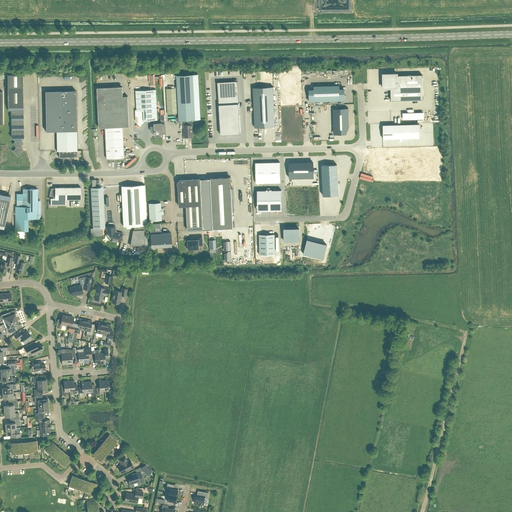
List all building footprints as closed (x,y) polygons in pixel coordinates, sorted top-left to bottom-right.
[(391,100),(423,100),(422,75),(397,75),(397,73),(383,74),(383,88),(391,88),(391,100)] [(7,75),(7,87),(8,110),(11,110),(11,135),(11,137),(15,141),(12,144),(15,146),(15,148),(13,151),(18,156),(23,151),(20,148),(20,146),(23,143),(20,141),(24,137),(24,134),(23,110),(22,87),(22,74),(7,75)] [(177,88),(179,113),(179,114),(179,118),(181,120),(184,120),(184,121),(184,125),(192,125),(192,120),(195,120),(194,89),(193,74),(176,75),(177,88)] [(260,79),(243,79),(245,129),(263,128),(260,79)] [(237,81),(217,82),(219,104),(239,103),(237,81)] [(339,90),(339,85),(314,86),(314,91),(309,91),(309,101),(345,100),(344,90),(339,90)] [(99,128),(105,127),(123,126),(129,126),(128,96),(123,96),(122,86),(97,87),(99,128)] [(167,113),(178,113),(177,88),(166,89),(167,113)] [(137,123),(140,126),(145,120),(157,120),(156,89),(136,90),(137,110),(135,110),(136,121),(138,123),(137,123)] [(67,157),(69,157),(72,157),(77,157),(76,91),(45,91),(46,131),(56,131),(57,151),(59,151),(59,157),(67,157)] [(239,103),(219,104),(220,135),(240,134),(239,103)] [(345,126),(349,126),(348,108),(333,109),(334,134),(345,134),(345,126)] [(162,132),(165,131),(164,115),(160,115),(161,123),(155,123),(155,126),(151,126),(152,132),(153,134),(162,133),(162,132)] [(419,124),(383,125),(383,139),(419,138),(419,124)] [(192,125),(184,125),(183,125),(184,137),(193,137),(192,125)] [(107,159),(125,158),(123,126),(105,127),(107,159)] [(267,162),(255,162),(256,183),(268,183),(267,162)] [(279,162),(267,162),(268,183),(280,182),(279,162)] [(305,162),(289,163),(289,178),(306,178),(314,178),(313,162),(305,162)] [(323,195),(338,195),(337,164),(321,165),(323,195)] [(231,176),(210,177),(213,229),(233,228),(231,176)] [(186,206),(187,230),(203,229),(200,179),(190,179),(181,180),(178,182),(179,206),(186,206)] [(142,185),(121,186),(123,226),(133,226),(134,230),(133,230),(130,246),(144,245),(144,225),(146,225),(144,185),(142,185)] [(65,200),(73,199),(73,187),(55,188),(55,189),(51,189),(49,196),(50,196),(51,206),(51,205),(66,205),(65,200)] [(73,187),(73,199),(81,199),(81,187),(73,187)] [(23,189),(23,193),(16,193),(16,206),(16,211),(16,231),(28,231),(28,224),(29,223),(32,223),(32,218),(37,218),(37,189),(23,189)] [(257,211),(270,210),(269,210),(269,190),(257,190),(257,211)] [(269,210),(270,210),(282,210),(281,190),(269,190),(269,210)] [(0,227),(3,228),(10,196),(0,193),(0,227)] [(161,208),(160,203),(148,203),(149,221),(161,220),(161,214),(163,214),(163,208),(161,208)] [(104,207),(92,208),(93,228),(103,227),(105,227),(104,207)] [(115,232),(114,230),(115,230),(115,227),(106,227),(106,234),(107,234),(107,235),(108,236),(109,238),(110,239),(111,239),(111,240),(121,242),(123,233),(117,232),(115,232)] [(151,247),(171,246),(171,232),(161,233),(160,227),(150,227),(150,234),(151,247)] [(300,228),(283,228),(284,240),(300,241),(300,228)] [(259,234),(259,255),(275,254),(274,234),(259,234)] [(199,248),(199,243),(202,243),(202,235),(192,236),(192,240),(188,240),(188,244),(187,244),(186,245),(186,247),(187,248),(188,248),(188,249),(199,248)] [(307,239),(303,254),(323,259),(327,244),(307,239)] [(13,257),(12,257),(13,253),(5,251),(4,255),(7,256),(6,261),(1,261),(0,266),(0,270),(6,272),(8,265),(11,266),(13,257)] [(15,271),(22,273),(25,263),(20,261),(21,256),(15,255),(14,262),(17,263),(15,271)] [(89,290),(91,283),(92,278),(85,276),(79,278),(81,285),(70,287),(72,296),(78,294),(78,295),(83,293),(82,289),(83,288),(83,289),(89,290)] [(96,286),(94,295),(95,295),(95,299),(96,300),(97,300),(98,299),(102,300),(103,295),(106,295),(108,287),(103,287),(103,288),(96,286)] [(126,296),(127,289),(122,288),(121,291),(113,290),(111,302),(120,304),(121,295),(126,296)] [(0,293),(0,302),(11,301),(11,293),(0,293)] [(4,318),(6,323),(17,319),(15,314),(16,313),(17,313),(15,310),(13,310),(1,315),(2,319),(4,318)] [(56,328),(59,328),(61,329),(62,325),(66,326),(68,316),(62,315),(61,320),(58,319),(56,328)] [(68,316),(66,326),(69,326),(68,330),(70,331),(69,334),(73,334),(73,332),(75,323),(72,322),(73,317),(68,316)] [(75,323),(73,332),(77,333),(79,333),(80,329),(83,330),(86,320),(80,318),(79,323),(75,323)] [(17,319),(6,323),(8,328),(6,328),(7,333),(20,328),(22,327),(21,324),(19,324),(17,319)] [(86,320),(83,330),(87,331),(86,334),(92,335),(94,328),(90,327),(92,321),(86,320)] [(96,333),(102,334),(104,324),(98,322),(97,329),(96,333)] [(104,324),(102,334),(108,335),(107,337),(111,338),(113,331),(109,330),(110,325),(104,324)] [(33,339),(27,331),(22,335),(20,332),(14,336),(17,340),(20,337),(25,344),(29,341),(33,339)] [(35,342),(25,348),(28,354),(31,352),(33,355),(36,353),(37,354),(38,355),(41,354),(41,352),(41,351),(42,351),(43,346),(39,344),(37,345),(35,342)] [(91,355),(91,350),(91,347),(88,347),(85,348),(85,352),(83,352),(84,362),(89,362),(88,357),(88,355),(91,355)] [(58,351),(58,358),(61,357),(62,364),(67,364),(66,349),(61,349),(58,350),(58,351)] [(66,349),(67,364),(72,363),(72,356),(75,356),(74,349),(71,350),(66,349)] [(74,349),(75,356),(78,356),(78,363),(84,362),(83,352),(80,352),(80,349),(74,349)] [(94,350),(91,350),(91,355),(91,357),(94,357),(95,364),(100,363),(99,353),(99,349),(94,350)] [(99,353),(100,363),(105,363),(105,358),(108,358),(107,349),(104,349),(104,350),(103,350),(102,352),(102,353),(99,353)] [(42,364),(41,361),(32,362),(32,368),(35,368),(35,371),(39,370),(39,372),(45,371),(45,364),(42,364)] [(1,375),(11,374),(14,374),(15,373),(14,368),(17,367),(16,364),(5,365),(6,368),(1,369),(1,375)] [(7,380),(7,384),(16,383),(15,377),(11,378),(11,374),(1,375),(2,381),(7,380)] [(36,383),(36,386),(46,385),(46,379),(41,380),(41,376),(33,376),(33,383),(36,383)] [(69,391),(69,380),(63,381),(64,388),(61,388),(62,395),(65,395),(66,391),(69,391)] [(69,380),(69,391),(73,391),(74,394),(78,394),(77,384),(74,384),(74,380),(69,380)] [(100,391),(105,391),(104,380),(98,381),(99,387),(96,388),(97,395),(100,394),(100,391)] [(109,380),(104,380),(105,391),(108,390),(108,391),(109,394),(109,396),(115,396),(114,389),(113,389),(113,384),(109,385),(109,380)] [(91,381),(86,382),(87,392),(90,392),(92,395),(96,395),(95,390),(92,391),(91,381)] [(79,386),(79,392),(79,396),(83,396),(84,392),(87,392),(86,382),(81,382),(81,386),(79,386)] [(2,387),(3,393),(13,392),(12,389),(16,389),(16,383),(7,384),(6,384),(7,387),(2,387)] [(46,385),(36,386),(36,389),(34,389),(34,396),(42,395),(42,391),(47,391),(46,385)] [(8,398),(8,401),(16,401),(16,395),(13,395),(13,392),(3,393),(3,398),(8,398)] [(38,402),(38,406),(48,405),(48,399),(41,399),(40,396),(34,396),(34,402),(38,402)] [(4,405),(4,411),(14,410),(14,407),(18,407),(17,401),(16,401),(8,401),(9,405),(4,405)] [(48,405),(38,406),(38,410),(35,410),(35,416),(42,416),(42,412),(49,411),(48,405)] [(10,416),(10,419),(19,419),(18,413),(14,413),(14,410),(4,411),(5,416),(10,416)] [(40,422),(40,426),(50,425),(49,419),(44,420),(44,416),(36,416),(36,422),(40,422)] [(5,423),(6,429),(16,428),(15,425),(19,424),(19,419),(10,419),(10,423),(5,423)] [(50,425),(40,426),(40,430),(37,430),(37,436),(46,435),(45,431),(50,431),(50,425)] [(16,428),(6,429),(6,434),(11,434),(12,437),(20,437),(20,430),(16,431),(16,428)] [(109,435),(105,439),(113,446),(117,441),(109,435)] [(105,439),(101,444),(108,451),(113,446),(105,439)] [(45,449),(50,453),(56,446),(51,442),(45,449)] [(101,444),(97,449),(104,456),(108,451),(101,444)] [(50,453),(55,458),(61,450),(56,446),(50,453)] [(104,456),(97,449),(92,454),(100,461),(104,456)] [(55,458),(60,462),(66,454),(61,450),(55,458)] [(66,454),(60,462),(65,466),(71,458),(66,454)] [(127,461),(125,456),(118,459),(120,463),(121,462),(122,464),(118,466),(118,467),(119,466),(122,472),(121,473),(128,470),(134,467),(130,460),(127,461)] [(140,468),(148,475),(152,471),(145,465),(140,468)] [(130,487),(141,483),(140,481),(144,479),(142,476),(141,476),(141,475),(140,471),(136,472),(132,474),(132,476),(133,478),(131,479),(128,480),(130,487)] [(69,485),(75,487),(78,478),(72,476),(69,485)] [(75,487),(81,489),(85,480),(78,478),(75,487)] [(81,489),(87,491),(91,482),(85,480),(81,489)] [(91,482),(87,491),(93,493),(97,484),(91,482)] [(167,483),(165,493),(177,495),(178,489),(174,488),(175,484),(167,483)] [(142,498),(143,491),(135,490),(135,494),(126,493),(125,496),(124,502),(128,502),(137,503),(138,497),(142,498)] [(204,504),(205,498),(207,499),(208,492),(198,490),(197,495),(195,495),(194,503),(204,504)] [(161,499),(160,502),(164,503),(171,504),(172,501),(176,501),(177,495),(165,493),(164,499),(161,499)]
